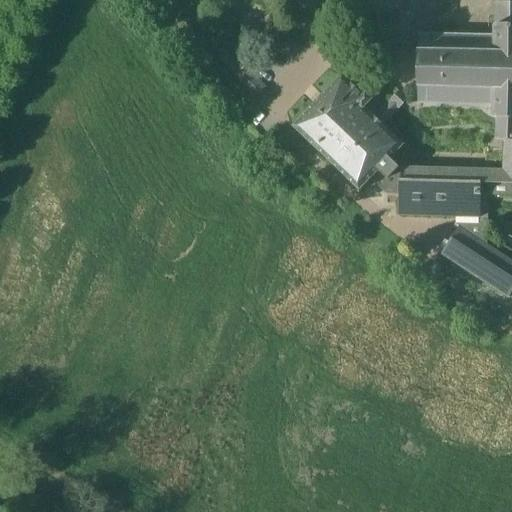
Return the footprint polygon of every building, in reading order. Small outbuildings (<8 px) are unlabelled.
[(511,0),(496,0),(495,35),(420,33),(420,102),(495,103),(495,116),(499,116),(499,139),(505,139),(511,138),(511,0)] [(268,88),(251,71),(238,83),(256,101),(268,88)] [(402,167),(394,159),(406,143),(365,110),(374,99),(368,93),(367,94),(346,73),(295,127),(362,190),(381,170),(390,178),(382,186),(389,194),(401,194),(402,167)] [(401,214),(482,217),(484,181),(511,182),(511,138),(505,139),(505,169),(402,167),(401,194),(401,214)] [(459,228),(441,255),(509,299),(511,294),(511,261),(481,242),(459,228)]
